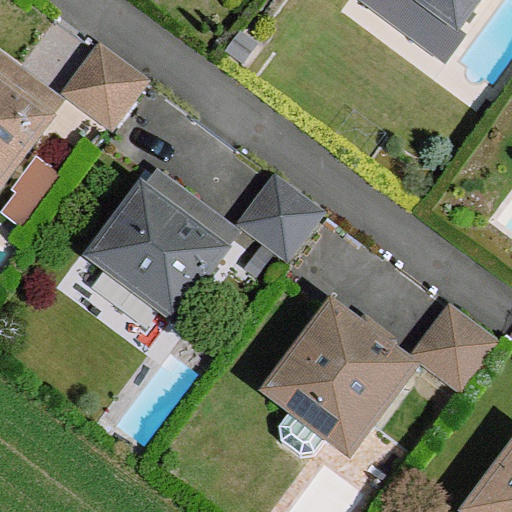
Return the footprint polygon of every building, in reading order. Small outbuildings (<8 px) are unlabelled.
[(407,0),(452,33),(476,0),(407,0)] [(100,51),(68,94),(112,127),(144,83),(100,51)] [(0,82),(0,185),(49,119),(0,82)] [(244,226),(287,258),(321,214),(278,181),(244,226)] [(142,189),(90,259),(174,322),(226,251),(142,189)] [(333,307),(267,394),(350,458),(417,370),(333,307)] [(418,357),(464,391),(498,345),(452,311),(418,357)] [(511,511),(511,458),(472,511),(511,511)]
